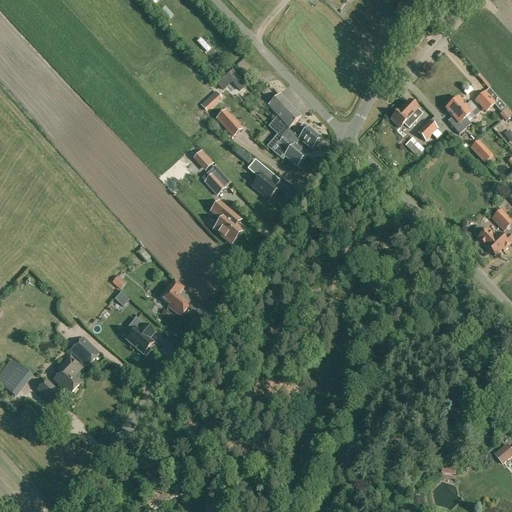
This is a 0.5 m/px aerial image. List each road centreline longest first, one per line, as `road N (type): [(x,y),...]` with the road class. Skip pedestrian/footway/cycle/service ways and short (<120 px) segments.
road 1 (residential): [(63,511),(347,138)]
road 2 (unclassified): [(511,309),(347,138)]
road 3 (unclassified): [(347,138),(214,0)]
road 4 (residential): [(371,91),(395,90),(481,0)]
